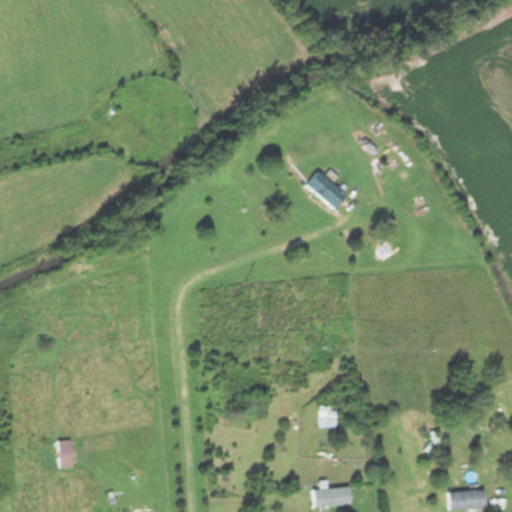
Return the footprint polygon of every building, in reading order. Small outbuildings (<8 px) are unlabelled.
[(104,115),(112,96),(102,92),(95,112),(104,115)] [(347,196),(317,171),(305,185),(335,210),(347,196)] [(265,417),(265,396),(244,396),(244,417),(265,417)] [(336,409),(319,409),(319,428),(336,429),(336,409)] [(56,441),(56,468),(72,468),(72,441),(56,441)] [(351,507),(351,490),(312,490),(312,507),(351,507)] [(486,491),(447,491),(447,510),(486,510),(486,491)]
